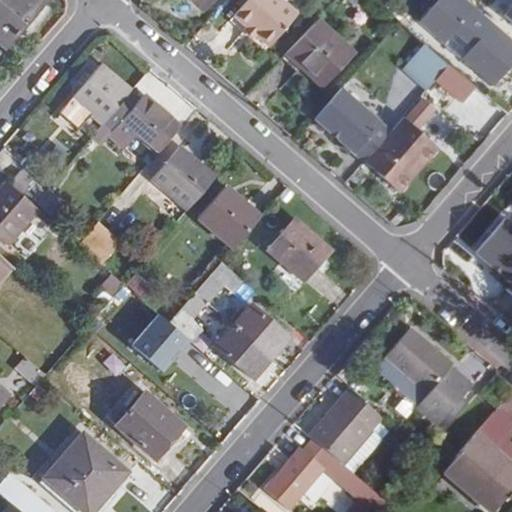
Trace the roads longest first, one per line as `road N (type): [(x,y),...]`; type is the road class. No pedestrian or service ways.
road 1 (residential): [(405,263),(102,0)]
road 2 (residential): [(191,511),(405,263)]
road 3 (residential): [(405,263),(511,141)]
road 4 (residential): [(102,0),(0,118)]
road 5 (residential): [(511,355),(405,263)]
